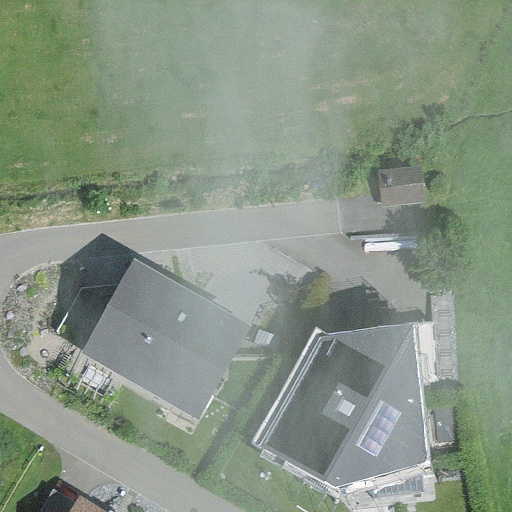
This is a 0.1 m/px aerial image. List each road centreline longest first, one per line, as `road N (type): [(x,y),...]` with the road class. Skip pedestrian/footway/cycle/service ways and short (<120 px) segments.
road 1 (residential): [(0,260),(46,248),(336,217)]
road 2 (residential): [(210,511),(0,389)]
